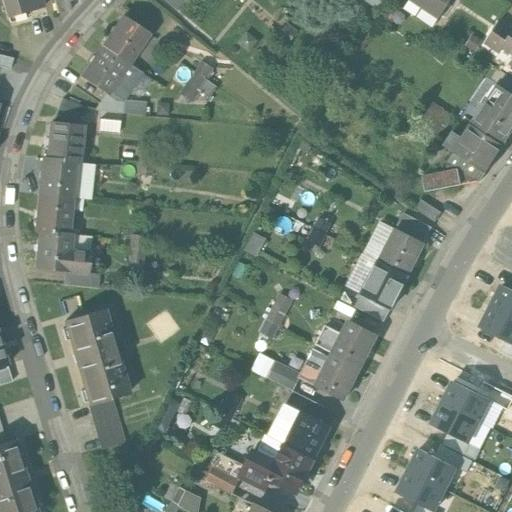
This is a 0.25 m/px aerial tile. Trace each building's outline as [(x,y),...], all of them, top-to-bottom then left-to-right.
[(0,0),(5,18),(41,8),(38,0),(0,0)] [(52,0),(57,14),(71,10),(68,2),(75,0),(52,0)] [(186,0),(164,0),(177,11),(186,0)] [(451,0),(410,0),(440,19),(451,0)] [(148,35),(123,18),(102,48),(127,65),(148,35)] [(511,53),(511,25),(501,19),(484,44),(498,53),(502,47),(511,53)] [(288,24),(280,35),(290,44),(299,33),(288,24)] [(102,48),(81,77),(106,95),(127,65),(102,48)] [(14,59),(0,55),(0,67),(11,70),(14,59)] [(202,62),(195,74),(206,81),(213,70),(202,62)] [(206,81),(195,74),(188,85),(198,92),(206,81)] [(511,126),(511,95),(497,86),(471,125),(500,145),(511,126)] [(82,108),(62,99),(58,110),(78,118),(82,108)] [(454,125),(427,106),(407,132),(434,151),(454,125)] [(82,127),(51,124),(47,159),(47,160),(74,163),(78,164),(82,127)] [(500,145),(471,125),(453,151),(462,157),(457,165),(448,167),(449,172),(464,169),(478,179),(501,145),(500,145)] [(153,151),(139,150),(138,163),(152,164),(153,151)] [(74,163),(47,160),(47,159),(41,158),(37,196),(70,199),(74,163)] [(152,164),(138,163),(137,176),(150,177),(152,164)] [(449,172),(421,178),(424,193),(477,182),(478,179),(464,169),(449,172)] [(70,199),(37,196),(33,233),(39,233),(66,235),(70,199)] [(442,214),(421,200),(415,210),(436,224),(442,214)] [(404,215),(396,230),(423,244),(430,229),(404,215)] [(331,224),(319,218),(313,230),(325,236),(331,224)] [(325,236),(313,230),(307,242),(319,248),(325,236)] [(423,244),(396,230),(380,263),(406,276),(423,244)] [(66,235),(39,233),(36,269),(67,272),(87,274),(87,273),(89,255),(69,253),(71,235),(66,235)] [(143,237),(131,235),(129,249),(142,250),(143,237)] [(142,250),(129,249),(127,262),(140,263),(142,250)] [(380,263),(363,295),(390,309),(406,276),(380,263)] [(87,274),(67,272),(65,286),(97,289),(99,274),(87,273),(87,274)] [(511,291),(501,286),(490,307),(511,318),(511,291)] [(511,318),(490,307),(480,329),(511,345),(511,318)] [(284,315),(272,309),(266,320),(278,327),(284,315)] [(104,311),(66,321),(90,406),(112,400),(128,395),(104,311)] [(278,327),(266,320),(260,332),(272,338),(278,327)] [(348,323),(341,336),(324,327),(315,345),(332,354),(359,368),(375,336),(348,323)] [(332,354),(323,372),(306,364),(299,377),(299,379),(342,401),(359,368),(332,354)] [(299,377),(275,365),(268,379),(292,391),(299,379),(299,377)] [(6,370),(0,371),(0,385),(10,383),(6,370)] [(453,382),(442,404),(478,422),(489,400),(453,382)] [(325,408),(293,392),(286,406),(301,414),(318,423),(325,408)] [(112,400),(90,406),(102,449),(124,443),(112,400)] [(237,407),(225,401),(219,413),(231,419),(237,407)] [(478,422),(442,404),(431,426),(467,444),(478,422)] [(231,419),(219,413),(213,425),(225,431),(231,419)] [(301,414),(285,445),(312,459),(328,428),(318,423),(301,414)] [(285,445),(265,435),(256,452),(248,467),(247,468),(268,479),(269,479),(296,493),(312,459),(285,445)] [(0,444),(0,511),(34,511),(13,441),(0,444)] [(434,457),(455,468),(466,474),(472,461),(440,445),(434,457)] [(419,450),(408,472),(444,490),(455,468),(434,457),(419,450)] [(243,466),(218,453),(211,466),(237,479),(237,478),(262,491),(268,479),(247,468),(248,467),(244,464),(243,466)] [(432,511),(444,490),(408,472),(396,494),(432,511)] [(191,498),(178,491),(172,503),(184,510),(191,498)] [(183,511),(184,510),(172,503),(167,511),(183,511)]
